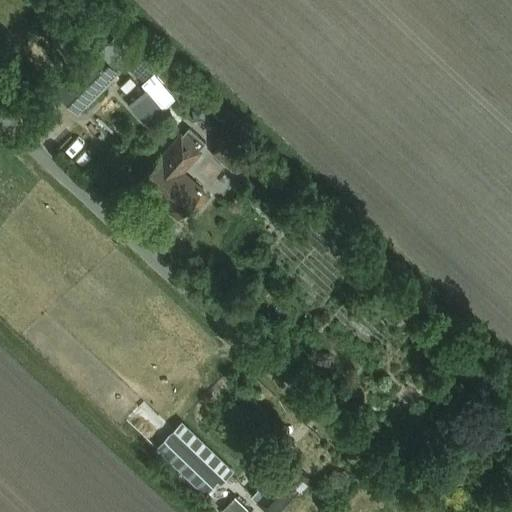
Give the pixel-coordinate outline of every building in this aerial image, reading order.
[(133,52),(116,35),(93,58),(109,75),(133,52)] [(109,75),(93,58),(90,56),(56,90),(79,112),(113,78),(109,75)] [(155,87),(132,95),(141,122),(164,114),(155,87)] [(200,151),(179,133),(136,183),(177,218),(202,189),(182,172),(200,151)] [(229,133),(212,153),(234,172),(251,152),(229,133)] [(232,472),(180,421),(172,430),(224,480),(232,472)] [(214,485),(165,438),(156,447),(205,494),(214,485)] [(256,500),(268,511),(277,511),(309,478),(291,461),(286,466),(282,462),(251,495),(256,500)] [(251,511),(234,496),(221,510),(222,511),(251,511)]
